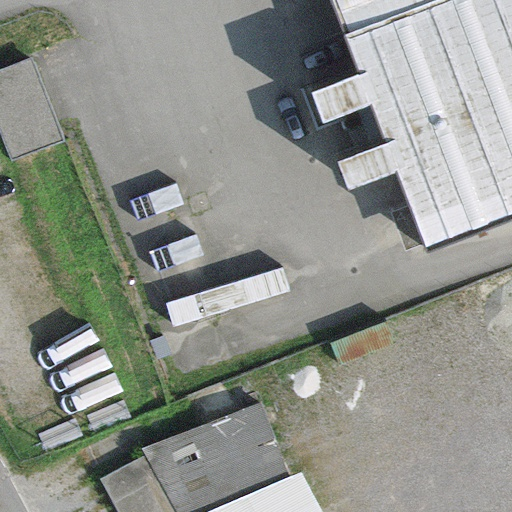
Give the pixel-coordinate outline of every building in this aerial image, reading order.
[(511,0),(330,0),(426,248),(511,214),(511,0)] [(44,64),(0,78),(0,139),(11,174),(74,153),(44,64)] [(511,302),(334,367),(361,441),(511,385),(511,302)] [(265,413),(146,457),(175,511),(317,511),(300,481),(265,413)] [(511,511),(511,427),(382,477),(395,511),(511,511)]
